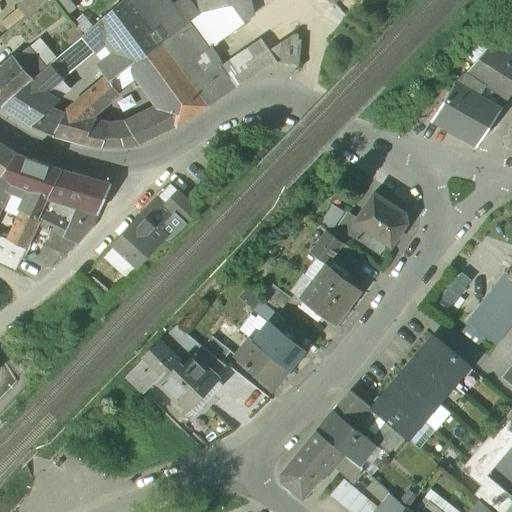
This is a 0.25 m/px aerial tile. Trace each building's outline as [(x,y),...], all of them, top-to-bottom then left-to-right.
[(31,0),(21,9),(28,18),(49,0),(31,0)] [(131,0),(122,0),(83,35),(95,51),(112,37),(141,13),(131,0)] [(196,0),(200,14),(189,22),(209,49),(249,19),(238,3),(242,0),(196,0)] [(247,0),(242,0),(238,3),(249,19),(247,0)] [(141,13),(112,37),(121,49),(130,63),(162,41),(141,13)] [(209,49),(189,22),(162,41),(209,106),(236,87),(225,71),(209,49)] [(297,34),(268,55),(273,64),(297,65),(301,40),(297,34)] [(209,106),(162,41),(130,63),(139,74),(163,109),(176,126),(209,106)] [(260,45),(225,71),(236,87),(269,65),(273,64),(268,55),(260,45)] [(121,49),(99,68),(106,77),(109,80),(130,63),(121,49)] [(511,93),(511,64),(488,49),(471,69),(511,95),(511,93)] [(0,73),(0,108),(2,108),(34,79),(15,59),(0,73)] [(130,63),(109,80),(120,95),(119,91),(123,87),(139,74),(130,63)] [(34,79),(2,108),(32,127),(57,103),(47,91),(63,78),(51,64),(34,79)] [(106,77),(67,110),(53,136),(83,144),(101,147),(106,133),(95,115),(104,108),(120,95),(109,80),(106,77)] [(501,111),(454,84),(433,121),(477,147),(501,111)] [(163,109),(122,128),(106,133),(101,147),(124,148),(141,143),(176,126),(163,109)] [(0,143),(0,178),(0,179),(16,154),(0,143)] [(62,171),(16,154),(0,179),(11,183),(31,191),(48,198),(49,197),(62,171)] [(110,184),(62,171),(49,197),(76,207),(70,222),(91,228),(110,184)] [(0,207),(11,183),(0,179),(0,207)] [(48,198),(31,191),(21,213),(38,221),(48,198)] [(199,213),(177,192),(167,204),(166,204),(175,213),(187,225),(199,213)] [(404,215),(373,194),(356,220),(354,224),(355,225),(385,244),(391,248),(406,224),(404,223),(403,217),(404,215)] [(159,197),(113,245),(138,268),(170,242),(159,231),(175,213),(166,204),(167,204),(159,197)] [(21,213),(20,212),(6,241),(26,251),(40,221),(21,213)] [(346,213),(331,236),(342,244),(349,235),(355,225),(354,224),(356,220),(346,213)] [(91,228),(70,222),(64,238),(78,245),(91,228)] [(385,244),(355,225),(349,235),(367,247),(368,246),(378,253),(385,244)] [(331,236),(326,232),(310,254),(317,259),(325,265),(326,264),(327,265),(342,244),(331,236)] [(317,259),(304,276),(312,282),(325,265),(317,259)] [(334,263),(330,268),(327,265),(326,264),(325,265),(312,282),(348,308),(361,291),(347,281),(351,276),(334,263)] [(511,279),(506,275),(468,323),(497,345),(511,325),(511,279)] [(304,276),(291,294),(300,300),(312,282),(304,276)] [(348,308),(312,282),(300,300),(304,303),(300,308),(317,320),(321,316),(335,326),(348,308)] [(272,285),(265,295),(282,309),(290,299),(272,285)] [(281,319),(261,302),(252,313),(267,325),(268,323),(274,328),(281,319)] [(274,328),(268,323),(267,325),(253,342),(289,371),(304,352),(274,328)] [(159,342),(143,359),(154,369),(151,373),(157,379),(160,381),(179,362),(178,361),(170,354),(176,347),(166,336),(159,342)] [(432,337),(417,355),(453,386),(468,367),(432,337)] [(230,352),(212,338),(203,348),(222,363),(230,352)] [(253,342),(250,340),(235,359),(273,390),(289,371),(253,342)] [(184,355),(176,347),(170,354),(178,361),(184,355)] [(203,348),(194,357),(215,377),(226,366),(222,363),(203,348)] [(417,355),(402,373),(437,404),(453,386),(417,355)] [(194,357),(184,367),(179,362),(160,381),(159,382),(185,408),(215,377),(194,357)] [(143,359),(126,375),(143,392),(157,379),(151,373),(154,369),(143,359)] [(511,366),(503,378),(511,385),(511,366)] [(437,404),(402,373),(386,391),(422,422),(437,404)] [(215,377),(185,408),(194,416),(224,386),(215,377)] [(422,422),(386,391),(371,410),(387,423),(407,440),(422,422)] [(349,392),(333,412),(338,415),(347,421),(352,415),(361,422),(364,418),(371,410),(349,392)] [(387,423),(371,410),(364,418),(380,432),(387,423)] [(511,410),(461,470),(481,487),(489,478),(487,476),(511,446),(511,410)] [(347,421),(338,415),(331,423),(344,433),(351,425),(347,421)] [(344,433),(331,423),(328,427),(324,423),(317,431),(346,453),(352,459),(362,467),(377,448),(351,425),(344,433)] [(317,431),(283,473),(283,481),(303,497),(324,472),(327,475),(346,453),(317,431)] [(362,467),(352,459),(341,472),(356,484),(366,471),(362,467)] [(505,511),(511,503),(511,497),(489,478),(481,487),(473,496),(479,501),(492,511),(505,511)] [(375,511),(378,508),(343,480),(329,496),(348,511),(375,511)] [(405,511),(408,510),(390,493),(376,511),(405,511)] [(492,511),(479,501),(470,511),(492,511)] [(421,511),(410,511),(408,510),(405,511),(441,511),(442,511),(429,502),(421,511)]
